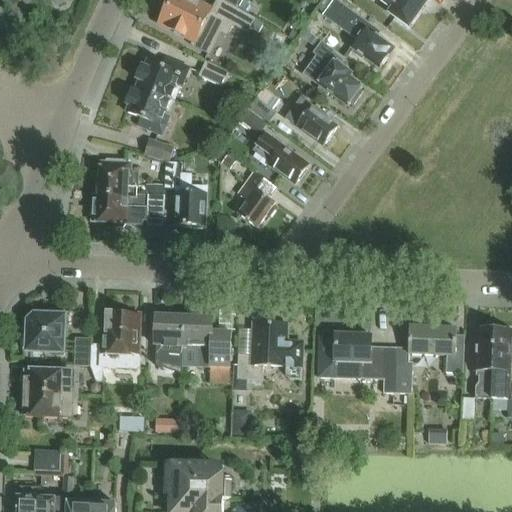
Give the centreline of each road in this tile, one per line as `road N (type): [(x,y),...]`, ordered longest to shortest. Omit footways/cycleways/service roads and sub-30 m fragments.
road 1 (residential): [(304,278),(329,210),(485,0)]
road 2 (residential): [(304,278),(29,265)]
road 3 (residential): [(511,291),(304,278)]
road 4 (residential): [(62,131),(116,0)]
road 5 (unclassified): [(29,265),(41,191),(62,131)]
